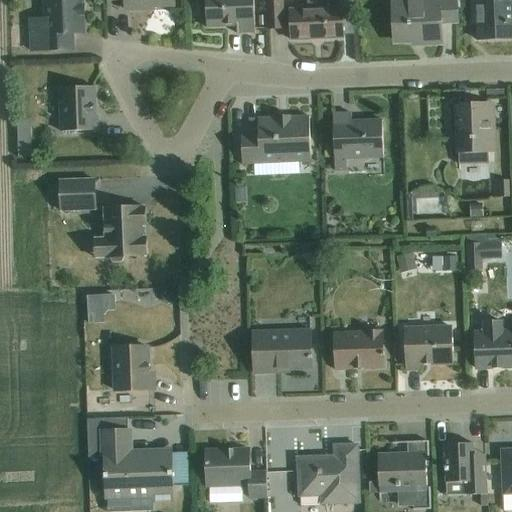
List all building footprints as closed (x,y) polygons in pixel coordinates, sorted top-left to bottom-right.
[(31,20),(32,52),(74,50),(74,34),(84,34),(83,16),(84,16),(84,6),(83,6),(82,0),(44,0),(45,20),(31,20)] [(110,0),(110,2),(125,1),(125,10),(143,9),(143,7),(174,6),(174,0),(110,0)] [(206,0),(207,28),(237,27),(237,34),(255,34),(254,0),(206,0)] [(266,0),(268,30),(284,29),(291,28),(292,41),(311,40),(311,38),(324,37),(324,39),(344,38),(342,8),(324,9),(324,1),(308,2),(308,10),(290,11),(283,11),(282,0),(266,0)] [(391,0),(392,7),(393,41),(423,39),(424,44),(442,43),(441,24),(457,23),(455,0),(391,0)] [(511,0),(470,0),(472,26),(476,25),(477,41),(511,39),(511,3),(511,1),(511,0)] [(60,88),(62,132),(98,131),(97,116),(95,116),(94,87),(60,88)] [(486,105),(456,107),(459,165),(489,164),(487,132),(491,132),(490,115),(487,116),(486,105)] [(333,115),(335,172),(347,171),(347,160),(384,159),(382,121),(352,122),(351,114),(333,115)] [(241,135),(243,165),(311,162),(309,117),(291,118),(291,116),(277,117),(277,118),(258,119),(259,134),(241,135)] [(32,145),(19,146),(19,158),(32,158),(32,145)] [(50,178),(85,177),(85,164),(50,164),(50,178)] [(95,180),(60,181),(62,212),(96,210),(95,180)] [(509,182),(499,182),(499,198),(509,198),(509,182)] [(405,186),(405,209),(435,209),(435,186),(405,186)] [(482,204),(470,205),(470,216),(483,215),(482,204)] [(104,209),(105,238),(92,239),(93,259),(110,258),(113,263),(122,263),(124,258),(147,257),(146,238),(143,238),(142,227),(146,227),(145,207),(104,209)] [(435,236),(435,227),(426,228),(426,236),(435,236)] [(500,243),(466,244),(468,270),(482,270),(482,260),(501,259),(500,243)] [(396,257),(399,270),(415,266),(411,253),(396,257)] [(433,254),(433,269),(448,268),(447,253),(433,254)] [(86,319),(103,313),(96,294),(80,299),(86,319)] [(351,319),(351,332),(375,331),(375,318),(351,319)] [(511,331),(502,332),(502,322),(484,323),(485,333),(475,333),(476,369),(511,367),(511,331)] [(405,330),(406,372),(420,371),(420,365),(454,364),(452,328),(405,330)] [(279,370),(313,368),(311,331),(253,334),(255,374),(279,373),(279,370)] [(366,370),(384,369),(383,332),(364,333),(364,335),(335,336),(336,371),(353,370),(352,369),(366,369),(366,370)] [(114,349),(115,391),(155,390),(154,375),(149,375),(148,348),(144,348),(142,345),(135,345),(134,348),(114,349)] [(129,431),(104,432),(106,497),(106,511),(124,511),(132,511),(132,500),(153,499),(153,502),(173,501),(172,453),(130,455),(129,431)] [(379,457),(380,483),(369,483),(370,494),(398,493),(399,507),(414,506),(414,511),(431,511),(430,489),(427,489),(426,457),(429,457),(428,442),(406,443),(406,444),(407,444),(408,455),(379,457)] [(322,505),(360,503),(358,444),(335,445),(336,457),(298,459),(300,497),(322,496),(322,505)] [(481,495),(488,495),(486,463),(473,463),(472,445),(444,446),(447,497),(481,495)] [(511,450),(502,451),(504,494),(505,511),(511,510),(511,450)] [(250,499),(268,498),(267,473),(251,474),(250,451),(206,452),(208,487),(250,486),(250,499)] [(226,511),(226,501),(209,502),(209,511),(226,511)]
